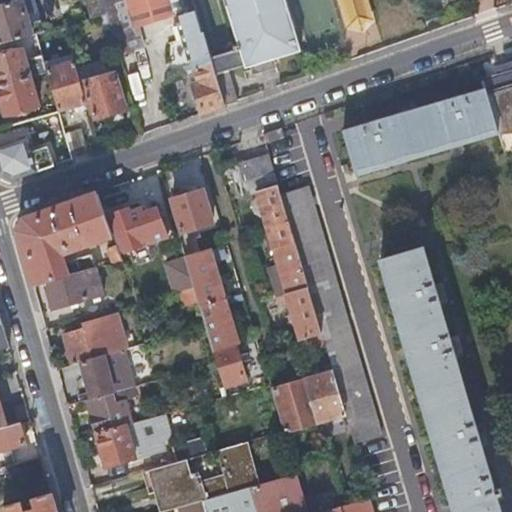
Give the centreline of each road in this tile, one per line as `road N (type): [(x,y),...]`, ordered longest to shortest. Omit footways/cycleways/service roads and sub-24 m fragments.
road 1 (residential): [(511,23),(0,208)]
road 2 (residential): [(0,236),(78,511)]
